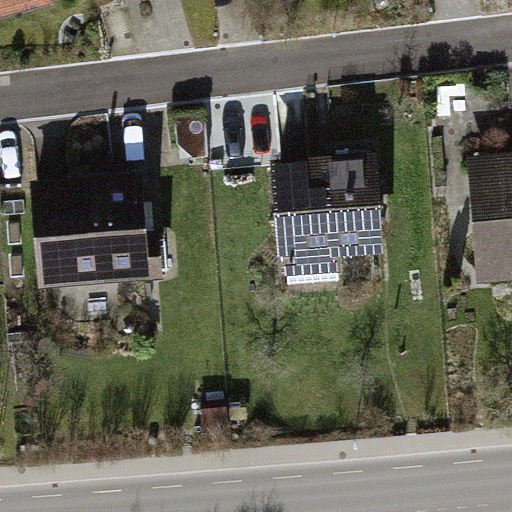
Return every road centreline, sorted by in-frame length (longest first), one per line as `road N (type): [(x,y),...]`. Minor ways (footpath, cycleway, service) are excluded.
road 1 (residential): [(511,34),(0,96)]
road 2 (tertiary): [(371,494),(143,511)]
road 3 (tertiary): [(371,494),(511,479)]
